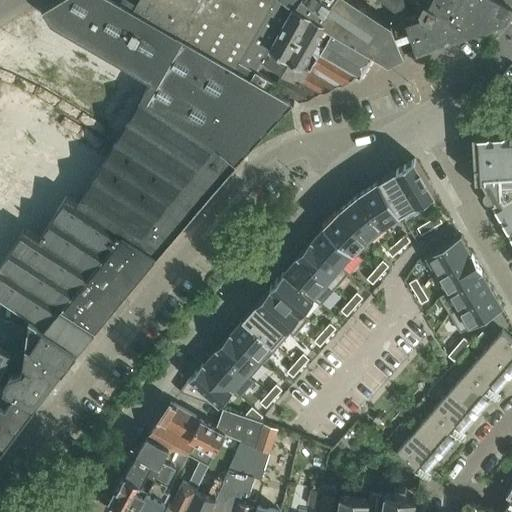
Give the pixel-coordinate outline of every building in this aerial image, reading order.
[(152,81),(154,82),(181,36),(116,0),(54,0),(42,7),(49,20),(152,81)] [(116,0),(181,36),(233,66),(237,59),(244,48),(319,93),(337,86),(344,83),(359,72),(360,73),(373,52),(377,55),(389,62),(405,54),(392,24),(356,0),(327,0),(324,5),(316,0),(116,0)] [(316,0),(324,5),(327,0),(381,0),(396,12),(405,0),(316,0)] [(511,7),(497,0),(430,0),(428,4),(423,1),(421,5),(418,2),(416,6),(420,8),(421,14),(408,19),(418,50),(419,49),(419,48),(505,19),(506,19),(511,10),(511,7)] [(143,97),(141,100),(220,146),(234,158),(237,161),(294,101),(269,87),(272,82),(274,78),(237,59),(233,66),(181,36),(154,82),(152,81),(143,96),(143,97)] [(244,48),(237,59),(274,78),(272,82),(297,97),(299,100),(300,101),(313,96),(319,93),(244,48)] [(141,100),(79,203),(157,253),(158,253),(219,178),(218,177),(234,158),(220,146),(141,100)] [(486,188),(485,189),(484,191),(485,194),(486,196),(488,197),(490,198),(494,197),(496,201),(493,202),(511,235),(511,131),(473,134),(476,179),(483,179),(488,187),(486,188)] [(415,158),(397,169),(418,204),(427,198),(436,193),(415,158)] [(397,169),(379,179),(400,214),(409,209),(418,204),(397,169)] [(379,179),(360,192),(384,225),(392,220),(400,214),(379,179)] [(360,192),(341,208),(369,238),(376,231),(384,225),(360,192)] [(25,228),(0,266),(0,295),(30,316),(79,347),(79,348),(80,347),(95,329),(96,328),(95,328),(123,295),(157,253),(79,203),(68,195),(40,237),(25,228)] [(341,208),(325,225),(355,252),(362,245),(369,238),(341,208)] [(439,215),(428,221),(432,228),(443,222),(439,215)] [(428,221),(418,227),(422,234),(432,228),(428,221)] [(325,225),(311,240),(342,267),(348,259),(355,252),(325,225)] [(406,234),(397,242),(402,248),(411,241),(406,234)] [(462,234),(427,255),(438,273),(473,253),(462,234)] [(311,240),(298,255),(328,282),(335,275),(342,267),(311,240)] [(397,242),(388,250),(393,256),(402,248),(397,242)] [(473,253),(438,273),(448,291),(483,270),(473,253)] [(298,255),(284,271),(315,298),(321,290),(328,282),(298,255)] [(383,260),(375,269),(381,275),(389,266),(383,260)] [(375,269),(367,278),(373,284),(381,275),(375,269)] [(483,270),(448,291),(459,309),(494,288),(483,270)] [(284,271),(271,286),(301,313),(308,305),(315,298),(284,271)] [(417,278),(410,282),(416,293),(423,289),(417,278)] [(271,286),(257,301),(288,328),(294,321),(301,313),(271,286)] [(494,288),(459,309),(470,327),(504,306),(494,288)] [(423,289),(416,293),(422,303),(429,299),(423,289)] [(357,292),(349,301),(356,306),(363,297),(357,292)] [(257,301),(244,317),(274,344),(281,336),(288,328),(257,301)] [(349,301),(341,310),(348,316),(356,306),(349,301)] [(10,374),(3,388),(7,390),(10,391),(16,393),(34,405),(63,367),(64,368),(64,367),(72,357),(79,347),(30,316),(29,329),(27,342),(22,369),(10,374)] [(244,317),(230,332),(261,359),(268,351),(274,344),(244,317)] [(331,323),(323,332),(329,337),(337,328),(331,323)] [(484,351),(511,374),(511,337),(503,330),(484,351)] [(230,332),(217,347),(247,374),(254,367),(261,359),(230,332)] [(323,332),(315,341),(321,346),(329,337),(323,332)] [(464,337),(457,346),(463,352),(471,342),(464,337)] [(457,346),(449,355),(455,361),(463,352),(457,346)] [(0,375),(11,353),(0,347),(0,375)] [(217,347),(203,363),(234,390),(241,382),(247,374),(217,347)] [(467,370),(494,394),(511,374),(484,351),(467,370)] [(304,353),(296,362),(302,368),(310,359),(304,353)] [(296,362),(288,371),(294,377),(302,368),(296,362)] [(189,379),(180,391),(219,406),(227,397),(234,390),(203,363),(190,378),(189,379)] [(467,370),(450,390),(477,415),(494,394),(467,370)] [(277,384),(269,393),(275,398),(283,389),(277,384)] [(0,385),(0,409),(10,391),(7,390),(3,388),(0,385)] [(432,410),(459,434),(477,415),(450,390),(432,410)] [(10,391),(0,409),(0,452),(34,406),(34,405),(16,393),(10,391)] [(269,393),(261,402),(267,407),(275,398),(269,393)] [(159,419),(216,452),(225,433),(242,439),(241,441),(271,452),(278,426),(261,420),(246,414),(224,407),(216,428),(172,402),(171,402),(159,419)] [(253,407),(246,414),(261,420),(264,416),(253,407)] [(414,430),(442,454),(459,434),(432,410),(414,430)] [(201,460),(208,464),(209,465),(216,452),(159,419),(159,420),(150,433),(189,454),(190,454),(201,460)] [(442,454),(414,430),(397,450),(425,474),(442,454)] [(189,454),(150,433),(148,436),(137,455),(158,465),(163,456),(183,467),(189,454)] [(229,467),(209,511),(252,511),(255,504),(257,498),(248,497),(255,477),(262,479),(271,452),(241,441),(231,468),(229,467)] [(158,465),(137,455),(126,472),(150,482),(158,465)] [(150,482),(135,511),(160,511),(183,467),(163,456),(158,465),(150,482)] [(185,511),(196,488),(197,486),(208,464),(201,460),(190,482),(184,480),(173,503),(169,501),(163,511),(185,511)] [(196,488),(185,511),(209,511),(229,467),(222,464),(209,494),(196,488)] [(111,511),(113,511),(135,511),(150,482),(126,472),(125,474),(116,491),(110,503),(111,511)] [(414,511),(417,497),(410,495),(410,492),(406,486),(400,485),(395,489),(394,492),(386,491),(386,493),(382,511),(414,511)] [(341,493),(337,511),(382,511),(386,493),(370,490),(369,498),(341,493)] [(318,510),(332,511),(335,495),(323,493),(322,493),(318,507),(318,510)] [(492,511),(494,508),(467,502),(464,511),(492,511)]
